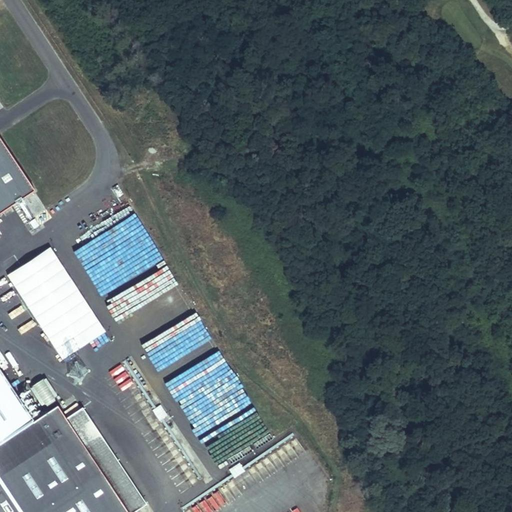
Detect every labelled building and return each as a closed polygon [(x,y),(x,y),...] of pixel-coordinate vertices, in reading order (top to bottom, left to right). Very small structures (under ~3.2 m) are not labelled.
[(0,210),(34,188),(0,137),(0,210)] [(98,298),(135,280),(138,285),(167,270),(135,208),(69,241),(98,298)] [(35,219),(27,223),(31,230),(39,226),(35,219)] [(60,358),(105,330),(51,244),(6,272),(60,358)] [(0,511),(22,511),(0,478),(0,438),(32,417),(0,368),(0,511)] [(30,393),(25,395),(29,405),(34,403),(30,393)] [(103,511),(120,501),(66,417),(56,402),(32,417),(0,438),(0,478),(22,511),(103,511)] [(147,414),(191,486),(201,480),(163,417),(167,415),(161,405),(147,414)] [(66,417),(120,501),(137,490),(82,406),(66,417)] [(228,468),(234,477),(245,470),(240,461),(228,468)] [(120,501),(127,511),(144,501),(137,490),(120,501)] [(127,511),(120,501),(103,511),(127,511)]
